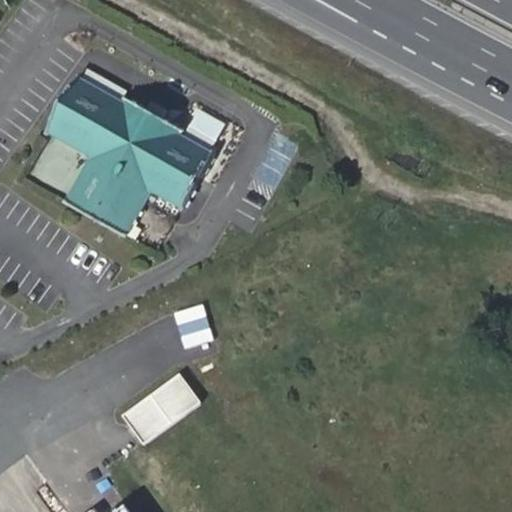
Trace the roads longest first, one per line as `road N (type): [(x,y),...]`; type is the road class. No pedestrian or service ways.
road 1 (motorway): [(286,0),(511,83)]
road 2 (motorway): [(368,0),(511,74)]
